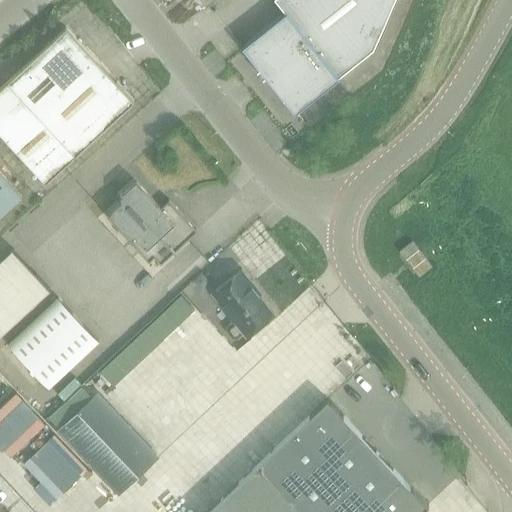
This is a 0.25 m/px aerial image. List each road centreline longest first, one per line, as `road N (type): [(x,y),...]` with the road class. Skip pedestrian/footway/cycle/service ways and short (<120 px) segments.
road 1 (unclassified): [(342,226),(275,182),(128,0)]
road 2 (tertiary): [(511,477),(355,283),(340,246),(342,226)]
road 3 (tertiary): [(342,226),(363,183),(447,108),(508,0)]
